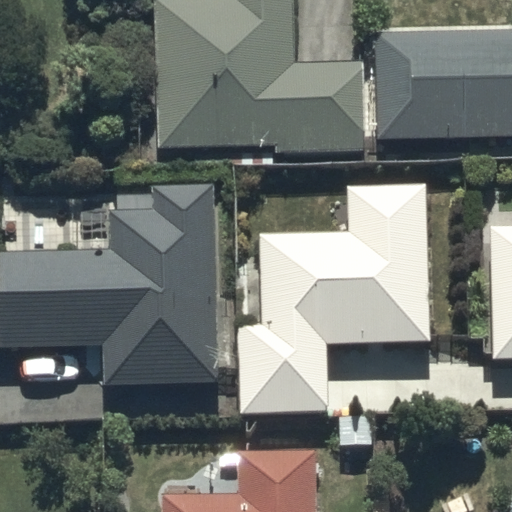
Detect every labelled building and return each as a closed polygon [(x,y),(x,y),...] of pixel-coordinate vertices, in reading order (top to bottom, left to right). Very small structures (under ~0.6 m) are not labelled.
[(225,0),(226,10),(151,11),(154,162),(271,160),(272,163),(361,161),(359,73),(292,74),(290,0),(225,0)] [(511,147),(511,39),(373,44),(376,152),(511,147)] [(344,243),(258,246),(261,337),(233,338),(236,426),(328,423),(326,356),(428,352),(423,193),(343,196),(344,243)] [(0,358),(99,357),(99,398),(217,396),(214,199),(112,201),(112,218),(104,219),(105,260),(0,262),(0,358)] [(511,237),(484,238),(484,371),(511,371),(511,237)] [(233,505),(162,506),(162,511),(315,511),(314,464),(232,465),(233,505)]
